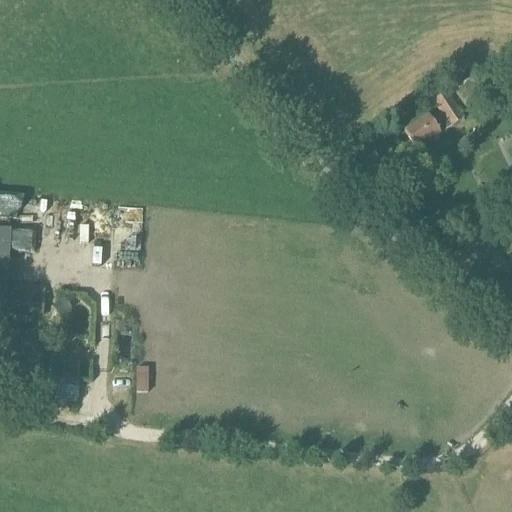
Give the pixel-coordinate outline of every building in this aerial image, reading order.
[(472,78),(453,92),(469,115),(489,102),(472,78)] [(440,117),(432,123),(428,117),(404,133),(417,153),(441,137),(440,136),(465,120),(447,94),(432,104),(440,117)] [(415,158),(420,167),(444,154),(439,146),(415,158)] [(11,291),(7,291),(5,317),(43,319),(45,287),(12,285),(11,291)] [(63,300),(52,308),(60,318),(70,310),(63,300)] [(0,331),(0,373),(40,374),(41,333),(0,331)] [(40,379),(9,379),(8,397),(29,397),(29,401),(76,403),(77,380),(40,379)]
